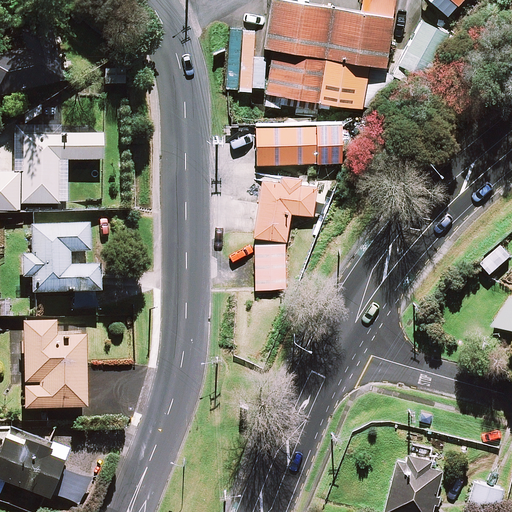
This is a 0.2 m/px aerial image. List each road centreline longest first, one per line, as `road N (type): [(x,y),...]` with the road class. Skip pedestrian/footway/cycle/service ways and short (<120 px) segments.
road 1 (tertiary): [(128,511),(167,418),(186,330),(186,111),(181,66),(150,0)]
road 2 (secondary): [(334,342),(421,224),(511,141)]
road 3 (residential): [(511,396),(334,342)]
road 4 (secondary): [(262,511),(334,342)]
